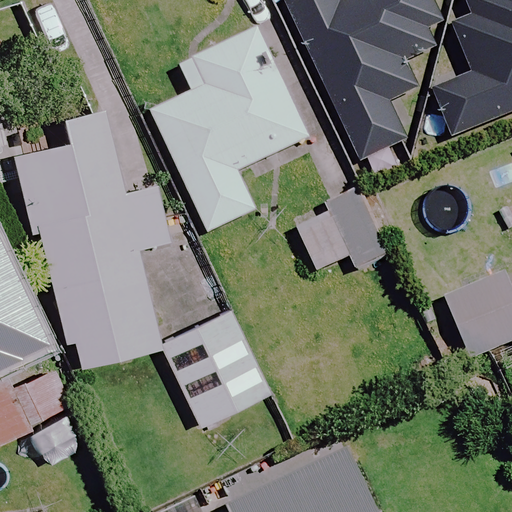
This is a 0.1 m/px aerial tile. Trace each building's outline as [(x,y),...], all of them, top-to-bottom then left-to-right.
[(511,114),(511,0),(346,0),(334,50),(350,54),(340,91),(396,106),(408,61),(448,72),(441,96),(511,114)] [(299,147),(250,37),(193,62),(206,90),(148,117),(204,239),(252,217),(234,177),(299,147)] [(115,194),(95,114),(56,123),(62,145),(8,159),(26,234),(34,232),(69,372),(152,351),(127,252),(181,239),(167,181),(115,194)] [(385,257),(351,198),(290,233),(315,277),(344,260),(353,275),(385,257)] [(511,340),(511,310),(500,281),(442,305),(464,360),(511,340)] [(264,398),(225,313),(154,346),(193,431),(264,398)] [(0,444),(67,413),(47,371),(2,392),(0,387),(0,444)] [(371,511),(343,452),(217,511),(371,511)]
